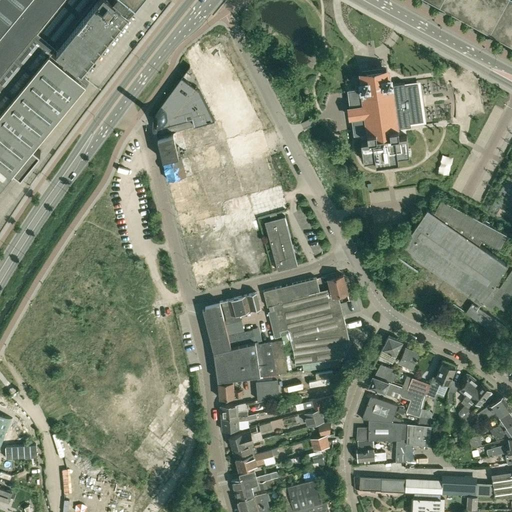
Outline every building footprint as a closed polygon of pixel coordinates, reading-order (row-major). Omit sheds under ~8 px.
[(0,0),(0,183),(10,171),(18,178),(40,151),(32,144),(38,136),(39,137),(54,118),(53,118),(86,78),(51,50),(91,0),(95,0),(57,47),(82,68),(137,0),(0,0)] [(511,0),(433,0),(511,42),(511,0)] [(350,89),(348,90),(351,107),(349,107),(351,117),(352,116),(355,133),(368,131),(368,132),(367,132),(367,133),(368,133),(368,139),(368,140),(361,141),(363,155),(365,154),(366,159),(364,159),(364,160),(375,159),(376,164),(377,164),(376,158),(381,158),(381,163),(382,163),(382,162),(387,161),(387,162),(388,162),(388,161),(392,161),(392,162),(393,161),(392,156),(397,155),(398,161),(399,161),(398,155),(409,154),(409,153),(407,153),(406,149),(409,148),(407,135),(399,136),(399,135),(399,132),(398,129),(398,128),(398,127),(411,125),(410,122),(423,120),(418,83),(405,85),(405,83),(404,82),(392,84),(392,83),(391,83),(391,77),(391,76),(390,76),(390,77),(384,77),(383,77),(382,70),(366,72),(367,74),(367,80),(361,81),(361,80),(360,81),(360,82),(361,87),(361,88),(357,88),(350,89)] [(153,115),(153,116),(155,126),(156,128),(192,118),(193,124),(213,119),(199,90),(181,76),(153,114),(153,115)] [(171,133),(158,136),(160,148),(174,144),(171,133)] [(174,144),(160,148),(163,159),(177,156),(174,144)] [(180,155),(177,156),(163,159),(166,169),(183,165),(181,160),(180,155)] [(181,160),(183,165),(185,175),(191,174),(187,158),(181,160)] [(183,165),(166,169),(168,179),(185,175),(183,165)] [(511,267),(499,287),(497,286),(503,278),(498,275),(507,262),(478,243),(482,237),(501,247),(508,233),(507,233),(477,217),(441,197),(434,208),(435,209),(433,211),(427,207),(401,244),(486,303),(490,306),(493,303),(503,310),(511,296),(511,267)] [(298,264),(289,232),(285,216),(265,221),(278,270),(298,264)] [(333,295),(338,294),(347,292),(343,275),(339,276),(338,272),(328,274),(331,287),(333,295)] [(333,295),(331,287),(318,291),(315,277),(277,287),(288,329),(294,350),(295,364),(343,357),(350,345),(349,341),(350,341),(338,294),(333,295)] [(280,331),(288,329),(277,287),(264,290),(268,306),(273,304),(275,309),(268,311),(275,337),(281,335),(280,331)] [(247,295),(251,310),(254,309),(260,307),(256,292),(247,295)] [(233,318),(241,316),(240,312),(250,310),(246,295),(222,301),(226,319),(233,318)] [(228,334),(222,311),(220,301),(205,305),(203,308),(214,350),(231,346),(228,334)] [(474,302),(467,311),(489,326),(495,317),(474,302)] [(231,346),(256,341),(253,329),(228,334),(231,346)] [(389,335),(380,353),(392,360),(402,341),(389,335)] [(228,378),(240,377),(288,372),(283,339),(275,340),(272,341),(259,343),(258,340),(256,341),(231,346),(214,350),(218,380),(228,378)] [(416,358),(417,358),(418,356),(417,356),(419,352),(406,346),(399,361),(412,367),(416,358)] [(434,397),(441,380),(448,383),(455,368),(442,362),(436,377),(433,376),(429,385),(428,389),(428,390),(427,390),(426,394),(434,397)] [(381,363),(375,374),(388,379),(387,379),(392,381),(392,380),(394,381),(397,373),(391,371),(393,368),(381,363)] [(464,404),(481,383),(470,375),(467,374),(464,376),(463,378),(464,381),(465,382),(460,388),(466,393),(464,396),(465,397),(461,402),(464,404)] [(370,384),(370,385),(385,391),(384,392),(390,394),(392,390),(400,393),(402,395),(412,399),(407,412),(419,416),(425,395),(408,389),(373,376),(372,379),(371,379),(369,383),(370,384)] [(412,377),(408,389),(425,395),(426,394),(427,390),(428,390),(428,389),(429,385),(412,377)] [(278,378),(256,380),(258,400),(279,396),(278,378)] [(449,394),(449,404),(454,404),(454,394),(455,394),(459,382),(453,380),(449,394)] [(220,398),(230,397),(243,396),(242,390),(234,391),(233,381),(218,382),(220,398)] [(481,383),(464,404),(469,408),(475,399),(480,403),(492,389),(482,382),(481,383)] [(323,397),(332,395),(336,395),(334,388),(321,391),(323,397)] [(315,409),(317,409),(319,408),(335,404),(332,395),(323,397),(303,402),(305,408),(315,406),(315,409)] [(370,395),(362,418),(400,422),(401,419),(393,416),(398,404),(370,395)] [(497,417),(510,407),(503,396),(490,405),(489,405),(478,413),(482,419),(493,412),(497,417)] [(221,417),(240,416),(248,415),(247,410),(238,411),(237,404),(220,405),(221,417)] [(468,415),(471,413),(469,410),(468,408),(464,404),(461,407),(468,415)] [(0,438),(12,410),(0,405),(0,438)] [(468,415),(461,407),(458,411),(462,420),(468,415)] [(493,434),(511,421),(511,409),(510,407),(497,417),(501,423),(490,429),(493,434)] [(317,409),(315,409),(304,412),(307,425),(323,421),(319,408),(317,409)] [(256,413),(248,415),(240,416),(221,417),(222,430),(240,428),(239,420),(247,420),(248,420),(257,417),(256,413)] [(418,424),(431,425),(431,417),(419,416),(418,424)] [(400,439),(401,422),(368,419),(369,427),(358,426),(356,439),(396,439),(400,439)] [(273,427),(271,421),(258,424),(259,431),(273,427)] [(320,436),(330,433),(331,421),(317,424),(320,436)] [(511,421),(493,434),(496,437),(507,431),(509,435),(511,434),(511,421)] [(400,439),(396,439),(395,460),(406,460),(406,443),(429,446),(431,425),(401,422),(400,439)] [(252,434),(258,432),(256,427),(250,429),(250,430),(229,436),(232,447),(240,445),(250,442),(254,441),(252,434)] [(468,436),(471,448),(477,447),(477,446),(482,445),(479,434),(476,435),(468,436)] [(312,438),(315,449),(329,446),(326,435),(312,438)] [(261,445),(260,439),(254,441),(250,442),(240,445),(232,447),(236,459),(257,453),(255,446),(261,445)] [(6,458),(37,456),(36,444),(5,445),(6,458)] [(374,447),(357,448),(358,461),(375,459),(386,458),(385,451),(374,452),(374,447)] [(498,454),(506,452),(508,463),(511,462),(511,448),(506,450),(505,449),(503,449),(492,452),(493,454),(498,454)] [(275,460),(274,455),(272,449),(257,453),(236,459),(239,470),(275,460)] [(312,454),(315,466),(325,464),(322,452),(312,454)] [(232,480),(234,489),(260,481),(263,481),(263,480),(266,480),(279,476),(277,470),(256,476),(254,468),(240,472),(241,477),(232,480)] [(511,496),(511,470),(491,474),(495,496),(511,497),(511,496)] [(380,489),(381,476),(363,475),(362,488),(380,489)] [(441,493),(442,479),(407,477),(406,491),(414,492),(440,493),(441,493)] [(322,501),(316,479),(316,478),(308,480),(281,487),(287,511),(294,509),(322,501)] [(478,481),(443,479),(442,479),(441,493),(467,494),(477,495),(478,482),(478,481)] [(268,487),(267,484),(266,480),(263,480),(263,481),(260,481),(234,489),(237,498),(254,493),(253,491),(268,487)] [(0,498),(9,502),(12,492),(0,487),(0,498)] [(240,511),(270,511),(267,499),(270,499),(267,491),(237,499),(240,511)] [(440,498),(440,493),(414,492),(412,511),(443,511),(444,498),(440,498)] [(477,509),(477,495),(467,494),(466,509),(477,509)] [(329,511),(326,500),(322,501),(294,509),(294,511),(329,511)]
